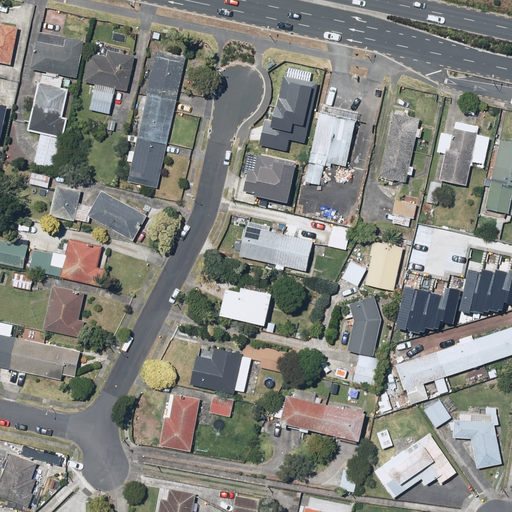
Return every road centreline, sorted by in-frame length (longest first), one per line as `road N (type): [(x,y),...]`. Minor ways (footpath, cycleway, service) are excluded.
road 1 (residential): [(92,429),(202,220),(239,88)]
road 2 (primary): [(511,70),(212,0)]
road 3 (primary): [(376,0),(511,28)]
